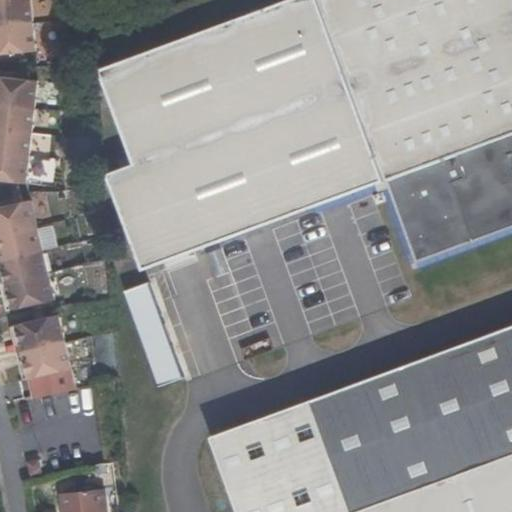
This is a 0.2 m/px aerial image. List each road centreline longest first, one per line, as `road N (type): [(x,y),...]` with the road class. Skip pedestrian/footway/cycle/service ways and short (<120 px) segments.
road 1 (unknown): [(379,338),(511,290)]
road 2 (unknown): [(223,397),(176,271)]
road 3 (unknown): [(309,363),(262,244)]
road 4 (unknown): [(379,338),(338,222)]
